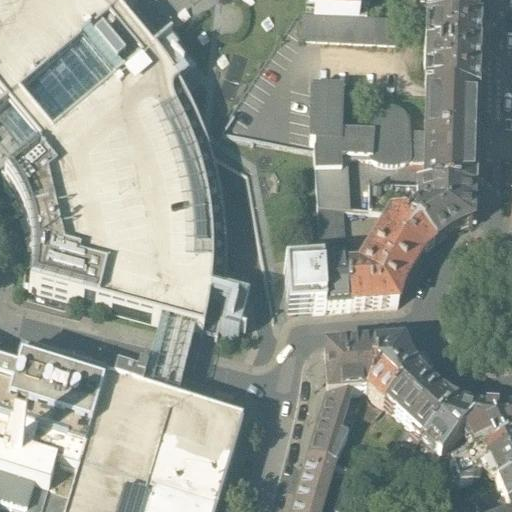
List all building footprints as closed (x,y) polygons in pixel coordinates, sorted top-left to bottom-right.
[(0,0),(0,112),(5,119),(20,106),(38,92),(70,64),(78,58),(111,30),(119,23),(98,0),(0,0)] [(197,133),(199,137),(206,139),(221,142),(301,22),(304,22),(305,0),(98,0),(119,23),(124,18),(141,38),(156,57),(168,47),(169,49),(195,82),(177,96),(197,133)] [(305,0),(304,22),(365,25),(365,0),(414,0),(414,27),(431,27),(476,29),(477,0),(305,0)] [(16,142),(33,161),(52,145),(104,101),(143,68),(151,61),(156,57),(141,38),(124,18),(119,23),(111,30),(78,58),(70,64),(38,92),(20,106),(5,119),(0,123),(16,142)] [(301,22),(300,47),(397,52),(398,26),(365,25),(304,22),(301,22)] [(429,79),(429,101),(474,102),(476,29),(431,27),(430,46),(423,45),(422,79),(429,79)] [(52,145),(33,161),(53,184),(45,191),(54,237),(225,257),(222,217),(215,184),(208,160),(199,137),(197,133),(177,96),(195,82),(169,49),(153,63),(151,61),(143,68),(104,101),(52,145)] [(345,218),(342,164),(370,165),(372,167),(379,170),(387,172),(396,171),(404,169),(407,166),(424,166),(423,196),(471,198),(474,102),(429,101),(424,101),(425,143),(405,142),(406,134),(405,129),(401,123),(396,120),(390,118),(384,119),(378,123),(375,127),(372,133),(373,141),(339,140),(339,96),(310,95),(308,149),(313,150),(313,158),(316,216),(340,218),(345,218)] [(28,235),(54,237),(45,191),(53,184),(33,161),(2,187),(18,209),(28,235)] [(470,231),(470,213),(471,198),(423,196),(368,194),(368,220),(390,221),(404,223),(434,251),(450,240),(470,231)] [(320,260),(340,257),(341,256),(340,218),(316,216),(320,260)] [(404,223),(390,221),(356,275),(346,276),(348,314),(396,311),(401,296),(409,281),(423,261),(434,251),(404,223)] [(215,511),(241,427),(176,407),(186,369),(194,337),(209,341),(216,343),(217,338),(237,344),(247,305),(224,299),(225,278),(225,257),(54,237),(28,235),(31,258),(30,281),(27,295),(91,311),(159,328),(151,360),(141,397),(132,395),(135,384),(124,380),(126,373),(117,370),(118,369),(113,368),(112,369),(110,368),(104,386),(70,502),(66,511),(215,511)] [(320,260),(324,316),(348,314),(346,276),(340,257),(320,260)] [(286,319),(324,316),(320,260),(283,267),(286,319)] [(402,348),(372,350),(374,371),(369,372),(369,386),(365,397),(383,410),(398,392),(397,387),(412,372),(408,365),(404,356),(402,348)] [(372,350),(323,354),(326,400),(308,458),(333,469),(345,441),(338,437),(348,405),(348,398),(365,397),(369,386),(369,372),(374,371),(372,350)] [(2,381),(0,380),(0,480),(70,502),(104,386),(18,360),(11,382),(7,382),(2,381)] [(419,382),(412,372),(397,387),(398,392),(383,410),(409,433),(421,444),(453,409),(440,401),(427,391),(419,382)] [(453,409),(421,444),(440,461),(463,435),(480,417),(465,414),(453,409)] [(480,417),(463,435),(474,459),(479,457),(480,459),(511,444),(511,427),(507,416),(497,417),(487,418),(480,417)] [(409,433),(400,443),(412,454),(421,444),(409,433)] [(511,483),(511,444),(480,459),(479,457),(474,459),(448,470),(458,489),(481,478),(481,476),(480,472),(486,470),(495,491),(511,483)] [(320,511),(333,469),(308,458),(293,508),(291,511),(320,511)] [(364,511),(374,486),(347,475),(333,511),(364,511)] [(0,480),(0,508),(13,511),(66,511),(70,502),(0,480)] [(508,511),(511,510),(511,483),(495,491),(502,504),(496,506),(492,506),(478,511),(508,511)]
